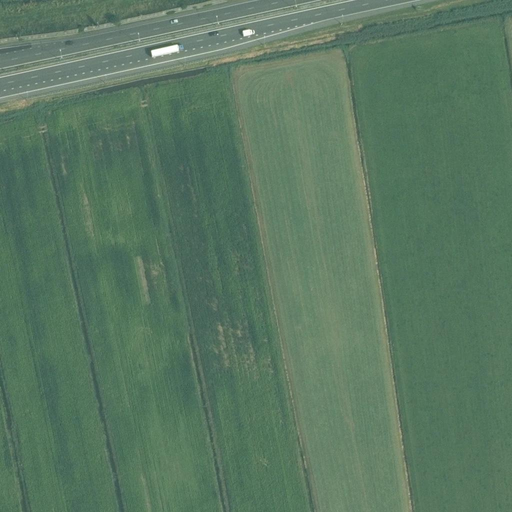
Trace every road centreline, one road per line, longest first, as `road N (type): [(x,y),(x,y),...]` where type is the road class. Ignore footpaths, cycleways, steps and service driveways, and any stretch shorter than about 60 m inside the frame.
road 1 (trunk): [(0,84),(390,0)]
road 2 (trunk): [(291,0),(0,62)]
